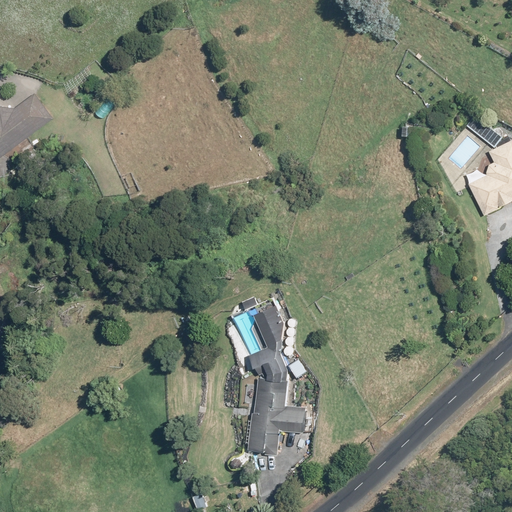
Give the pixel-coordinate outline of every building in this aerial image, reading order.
[(0,156),(52,119),(33,93),(5,114),(0,107),(0,156)] [(501,138),(475,117),(467,126),(493,147),(501,138)] [(411,123),(401,123),(400,135),(410,136),(411,123)] [(484,174),(476,169),(463,176),(482,215),(511,200),(511,139),(487,152),(493,163),(492,163),(491,164),(490,164),(490,165),(489,165),(488,166),(487,167),(487,168),(486,168),(486,169),(485,169),(485,170),(485,171),(485,172),(484,172),(484,173),(484,174)] [(92,174),(98,184),(110,178),(105,168),(92,174)] [(100,185),(101,197),(119,196),(119,184),(100,185)] [(261,303),(257,295),(239,302),(243,311),(232,316),(235,322),(225,327),(247,376),(256,372),(253,411),(249,411),(246,450),(277,452),(279,431),(314,434),(315,412),(303,411),(303,407),(284,406),(287,370),(280,354),(284,324),(273,298),(261,303)] [(298,320),(288,319),(282,354),(292,355),(298,320)] [(201,492),(191,496),(196,510),(206,506),(201,492)]
